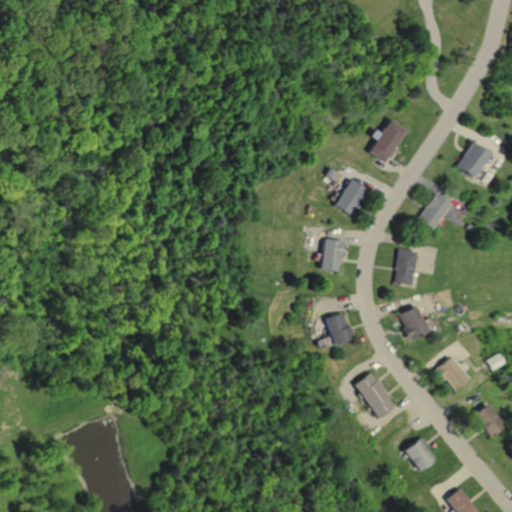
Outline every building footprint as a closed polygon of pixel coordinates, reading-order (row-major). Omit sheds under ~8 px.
[(386,119),(363,152),(378,162),(401,129),(386,119)] [(465,140),(449,166),(467,177),(483,151),(465,140)] [(344,178),(327,204),(343,214),(360,188),(344,178)] [(431,190),(411,216),(427,229),(447,202),(431,190)] [(319,234),(313,269),(331,272),(337,237),(319,234)] [(392,247),(387,282),(406,285),(411,249),(392,247)] [(411,302),(393,313),(401,327),(399,329),(406,341),(426,329),(411,302)] [(320,315),(326,343),(349,338),(345,322),(341,323),(338,311),(320,315)] [(445,357),(428,372),(437,382),(441,378),(450,388),(463,377),(445,357)] [(364,371),(349,382),(375,416),(390,405),(383,397),(386,394),(372,376),(369,378),(364,371)] [(483,403),(467,416),(486,438),(502,425),(483,403)] [(418,433),(399,449),(416,470),(430,458),(421,448),(426,443),(418,433)] [(455,487),(441,499),(452,511),(470,511),(474,509),(455,487)]
